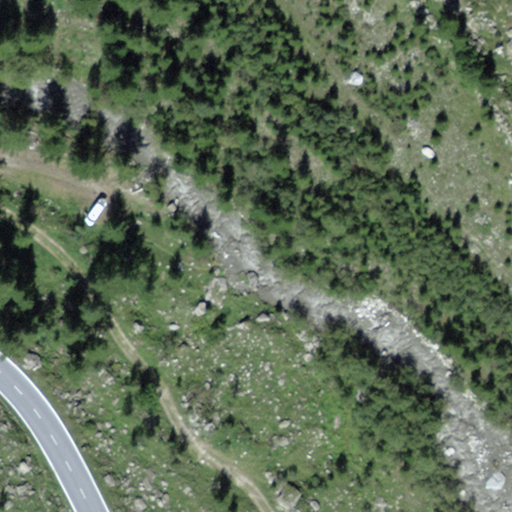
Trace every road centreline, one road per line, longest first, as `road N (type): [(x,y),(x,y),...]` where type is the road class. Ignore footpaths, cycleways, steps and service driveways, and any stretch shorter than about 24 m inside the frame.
road 1 (track): [(268,511),(175,423),(70,263),(0,214)]
road 2 (secondary): [(90,511),(56,442),(0,375)]
